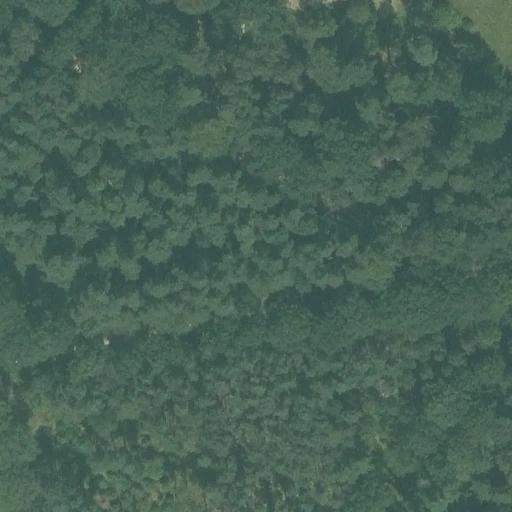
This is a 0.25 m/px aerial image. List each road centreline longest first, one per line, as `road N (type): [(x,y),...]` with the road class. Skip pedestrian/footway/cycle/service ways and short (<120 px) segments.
road 1 (unclassified): [(0,355),(511,250)]
road 2 (track): [(423,269),(403,245),(0,24)]
road 3 (track): [(511,351),(378,511)]
